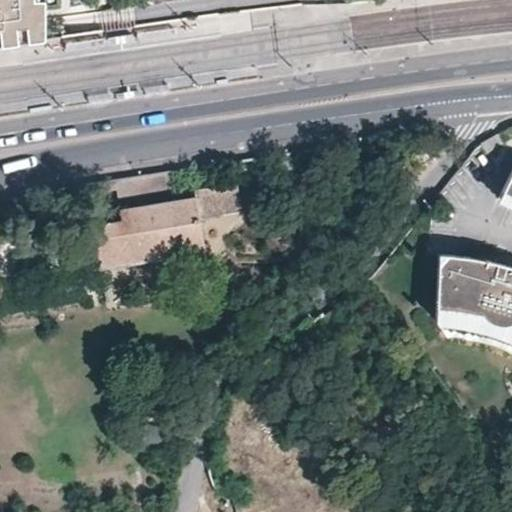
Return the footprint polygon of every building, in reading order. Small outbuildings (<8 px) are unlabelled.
[(0,0),(0,47),(15,45),(15,44),(14,33),(23,32),(24,43),(24,44),(41,41),(41,0),(0,0)] [(134,43),(171,37),(169,30),(133,36),(134,43)] [(14,33),(15,44),(24,43),(23,32),(14,33)] [(105,47),(130,43),(129,36),(104,40),(105,47)] [(67,52),(101,47),(100,40),(66,45),(67,52)] [(167,84),(143,88),(144,95),(168,91),(167,84)] [(139,88),(114,92),(115,100),(140,96),(139,88)] [(110,93),(86,97),(87,104),(111,100),(110,93)] [(505,141),(499,131),(482,141),(488,152),(505,141)] [(175,190),(172,170),(125,177),(129,196),(175,190)] [(511,172),(498,200),(511,205),(511,172)] [(103,267),(207,250),(202,216),(243,209),(238,182),(196,189),(197,196),(110,211),(112,221),(96,224),(103,267)] [(482,258),(440,254),(437,319),(439,322),(458,324),(488,330),(511,339),(511,267),(503,265),(482,258)]
